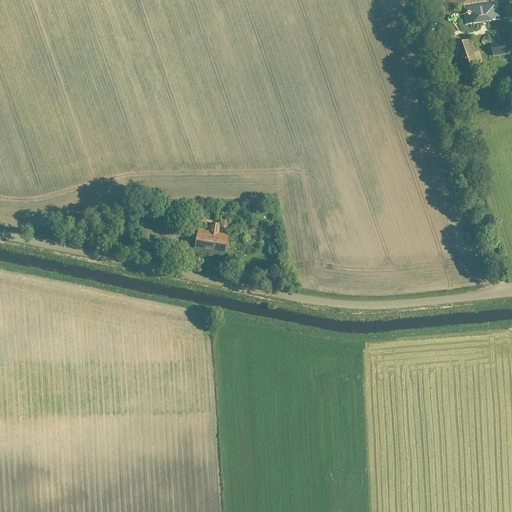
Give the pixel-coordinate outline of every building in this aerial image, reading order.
[(464,26),(499,22),(497,4),(462,8),(464,26)] [(465,77),(480,72),(474,55),(475,54),(470,41),(451,48),(457,65),(460,63),(465,77)] [(511,42),(489,46),(491,58),(511,54),(511,42)] [(210,233),(198,231),(194,253),(224,258),(227,235),(217,234),(218,225),(211,224),(210,233)] [(139,231),(135,251),(171,257),(174,243),(155,240),(156,233),(139,231)] [(468,244),(474,242),(472,234),(465,236),(468,244)]
